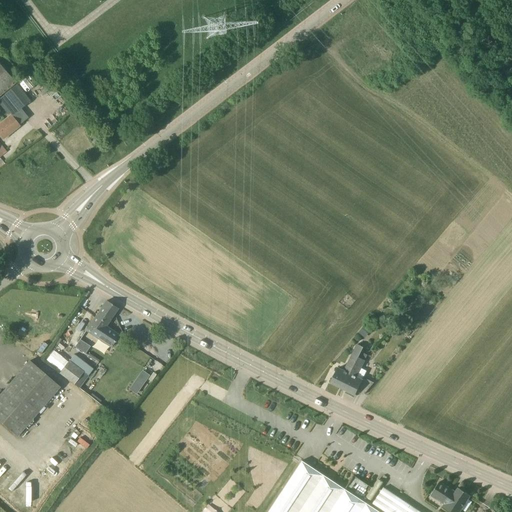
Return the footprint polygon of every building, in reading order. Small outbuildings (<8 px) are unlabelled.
[(387,42),(385,44),(370,28),(362,36),(385,61),(396,51),(387,42)] [(0,64),(0,96),(16,83),(0,64)] [(16,109),(18,111),(30,101),(17,85),(0,99),(0,105),(8,115),(16,109)] [(11,116),(0,125),(0,134),(4,139),(19,126),(11,116)] [(107,326),(118,309),(106,301),(86,331),(111,347),(120,335),(107,326)] [(365,338),(372,330),(365,325),(358,333),(365,338)] [(77,347),(85,352),(94,337),(85,332),(77,347)] [(359,357),(360,355),(364,347),(357,344),(344,370),(339,367),(331,383),(343,389),(359,357)] [(366,361),(365,360),(359,357),(343,389),(355,395),(357,391),(364,394),(374,383),(364,377),(367,372),(362,369),(366,361)] [(60,388),(37,368),(29,361),(0,395),(0,421),(17,437),(60,388)] [(74,384),(83,372),(69,361),(60,374),(74,384)] [(136,394),(140,388),(133,383),(129,389),(136,394)] [(81,431),(73,442),(86,451),(94,439),(81,431)] [(40,468),(48,456),(42,452),(33,464),(40,468)] [(57,487),(71,468),(58,458),(43,476),(57,487)] [(380,511),(366,503),(363,508),(321,481),(324,475),(305,463),(302,461),(268,511),(380,511)] [(449,511),(459,511),(470,496),(459,488),(456,492),(440,482),(431,496),(444,504),(442,507),(449,511)] [(496,511),(494,511),(493,511),(420,511),(384,487),(373,504),(384,511),(496,511)]
